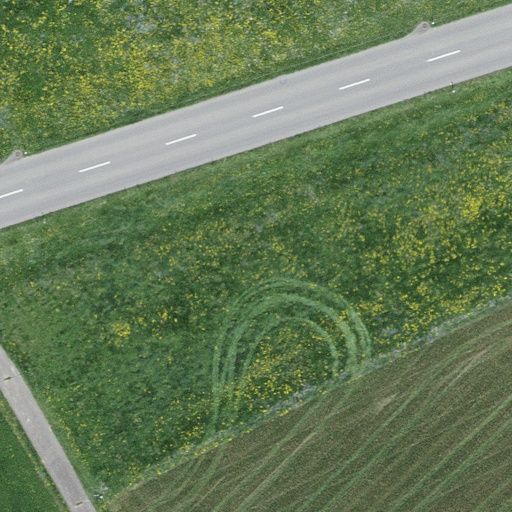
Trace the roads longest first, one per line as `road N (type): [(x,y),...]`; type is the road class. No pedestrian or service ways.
road 1 (tertiary): [(0,196),(511,35)]
road 2 (track): [(85,511),(0,368)]
